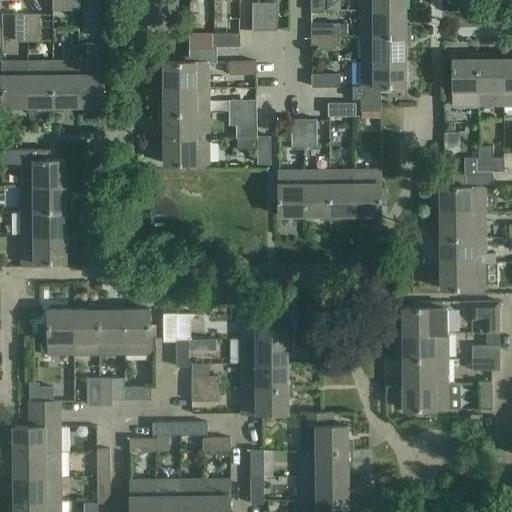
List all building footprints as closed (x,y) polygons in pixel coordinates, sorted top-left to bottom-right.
[(52,0),(53,11),(80,11),(79,0),(52,0)] [(323,0),(311,0),(311,12),(324,12),(323,0)] [(361,0),(361,11),(405,10),(405,0),(361,0)] [(264,30),(264,3),(252,3),(252,30),(264,30)] [(277,3),(264,3),(264,30),(277,30),(277,3)] [(406,25),(405,10),(361,11),(361,36),(411,36),(411,25),(406,25)] [(27,43),(27,14),(15,14),(15,43),(27,43)] [(40,43),(40,14),(27,14),(27,43),(40,43)] [(339,23),(311,24),(311,36),(339,36),(339,23)] [(212,46),(240,46),(240,34),(212,34),(212,46)] [(339,48),(339,36),(311,36),(311,49),(339,48)] [(361,36),(361,61),(406,61),(406,46),(411,46),(411,36),(361,36)] [(189,50),(189,57),(189,63),(208,62),(217,62),(217,50),(189,50)] [(479,105),(478,54),(469,54),(469,59),(453,59),(453,106),(479,105)] [(488,54),(478,54),(479,105),(503,105),(503,59),(488,59),(488,54)] [(189,63),(189,57),(179,57),(179,62),(164,62),(164,89),(209,89),(208,62),(189,63)] [(511,58),(503,59),(503,105),(511,104),(511,58)] [(229,74),(256,74),(256,61),(229,61),(229,74)] [(361,61),(362,87),(381,86),(381,92),(390,92),(390,87),(406,86),(406,61),(361,61)] [(27,106),(27,62),(2,62),(3,81),(0,80),(0,90),(2,91),(2,106),(27,106)] [(53,62),(27,62),(27,106),(43,106),(43,111),(53,111),(53,62)] [(79,62),(53,62),(53,111),(64,111),(64,106),(79,106),(79,62)] [(104,62),(79,62),(79,106),(104,106),(104,90),(110,90),(109,80),(104,80),(104,62)] [(339,74),(314,74),(312,74),(312,87),(339,87),(339,74)] [(381,86),(362,87),(353,87),(353,99),(362,99),(362,111),(381,111),(381,92),(381,86)] [(159,103),(159,113),(209,113),(209,89),(164,89),(164,103),(159,103)] [(228,101),(229,114),(256,114),(256,100),(228,101)] [(328,103),(328,116),(352,116),(352,103),(328,103)] [(164,124),(164,140),(208,139),(209,113),(159,113),(159,124),(164,124)] [(256,114),(229,114),(229,125),(237,125),(237,138),(257,138),(256,114)] [(303,148),(303,119),(292,120),(292,148),(303,148)] [(316,119),(303,119),(303,148),(317,148),(316,119)] [(257,136),(258,164),(270,164),(270,136),(257,136)] [(208,139),(164,140),(164,165),(180,164),(180,170),(190,170),(190,164),(209,164),(208,139)] [(479,158),(476,158),(477,172),(493,172),(504,171),(504,159),(493,159),(493,147),(479,147),(479,158)] [(21,160),(21,186),(65,186),(65,160),(50,160),(50,155),(39,155),(39,160),(21,160)] [(466,175),(466,188),(484,187),(493,187),(493,172),(477,172),(476,158),(465,158),(465,175),(466,175)] [(354,170),(329,171),(329,220),(338,220),(338,215),(355,215),(354,170)] [(381,170),(354,170),(355,215),(381,215),(381,199),(386,199),(386,189),(381,189),(381,170)] [(304,215),(304,171),(279,171),(279,190),(273,190),(273,200),(279,200),(279,216),(304,215)] [(329,171),(304,171),(304,215),(320,215),(320,221),(329,220),(329,171)] [(466,175),(465,175),(453,175),(453,182),(456,182),(456,187),(440,187),(441,213),(485,212),(484,187),(466,188),(466,175)] [(21,186),(21,212),(71,211),(71,200),(66,200),(65,186),(21,186)] [(21,212),(22,236),(66,236),(66,221),(71,221),(71,211),(21,212)] [(435,228),(435,239),(485,238),(485,212),(441,213),(441,228),(435,228)] [(66,236),(22,236),(22,268),(51,267),(51,262),(66,262),(66,236)] [(441,265),(485,264),(495,264),(495,254),(485,254),(485,238),(435,239),(435,249),(441,249),(441,265)] [(485,264),(441,265),(441,289),(457,289),(457,294),(467,294),(467,289),(486,289),(485,264)] [(183,290),(183,302),(195,302),(195,290),(183,290)] [(438,308),(438,302),(418,302),(418,308),(403,308),(403,334),(447,334),(447,327),(447,308),(438,308)] [(499,333),(499,302),(472,302),(472,320),(485,320),(485,333),(499,333)] [(74,354),(100,354),(99,304),(89,304),(89,310),(74,310),(74,354)] [(99,304),(100,354),(125,354),(124,309),(110,310),(110,304),(99,304)] [(124,309),(125,354),(150,353),(150,335),(155,335),(155,325),(150,325),(150,309),(124,309)] [(74,354),(74,310),(48,310),(48,325),(43,326),(43,335),(40,335),(41,354),(74,354)] [(241,313),(241,339),(293,338),(293,329),(287,329),(287,313),(241,313)] [(176,341),(176,339),(192,339),(192,338),(190,338),(190,323),(176,323),(176,314),(163,314),(164,341),(176,341)] [(398,349),(398,359),(448,358),(447,334),(403,334),(403,348),(398,349)] [(293,338),(241,339),(241,364),(288,364),(288,348),(293,348),(293,338)] [(176,341),(176,367),(189,367),(188,349),(204,349),(204,339),(192,339),(176,339),(176,341)] [(474,346),(474,359),(499,358),(499,345),(474,346)] [(448,358),(398,359),(398,369),(404,369),(404,383),(448,383),(448,358)] [(499,358),(474,359),(474,371),(500,370),(499,358)] [(192,376),(192,389),(220,389),(220,376),(211,376),(211,364),(191,364),(192,376)] [(293,379),(288,379),(288,364),(241,364),(242,388),(293,388),(293,379)] [(88,405),(100,405),(101,378),(88,378),(88,405)] [(101,378),(100,405),(112,405),(112,378),(101,378)] [(479,383),(479,409),(492,409),(491,382),(479,383)] [(430,415),(430,410),(449,409),(449,389),(448,383),(404,383),(404,410),(419,410),(419,415),(430,415)] [(123,387),(124,399),(151,399),(151,387),(123,387)] [(242,388),(242,414),(288,413),(288,397),(293,397),(293,388),(242,388)] [(220,389),(192,389),(192,401),(220,401),(220,389)] [(30,402),(30,414),(60,413),(60,401),(30,402)] [(9,443),(9,452),(60,452),(60,426),(60,413),(30,414),(30,427),(14,427),(14,443),(9,443)] [(301,413),(302,451),(353,451),(353,442),(348,442),(348,425),(331,425),(331,413),(301,413)] [(87,441),(87,418),(79,418),(79,441),(87,441)] [(180,435),(180,422),(153,423),(153,435),(180,435)] [(207,422),(180,422),(180,435),(207,435),(207,422)] [(130,439),(130,451),(158,451),(158,438),(130,439)] [(203,438),(203,451),(231,450),(230,438),(203,438)] [(97,449),(98,477),(110,477),(110,449),(97,449)] [(250,450),(250,478),(263,478),(263,450),(250,450)] [(302,451),(302,477),(348,476),(348,460),(353,460),(353,451),(302,451)] [(60,452),(9,452),(9,461),(14,461),(14,477),(60,477),(60,452)] [(267,468),(267,493),(282,493),(281,468),(267,468)] [(302,477),(302,500),(354,500),(354,491),(348,491),(348,476),(302,477)] [(9,502),(61,502),(60,477),(14,477),(14,493),(9,493),(9,502)] [(110,477),(98,477),(98,504),(110,503),(110,477)] [(263,478),(250,478),(250,504),(263,504),(263,478)] [(205,480),(205,511),(230,511),(231,479),(205,480)] [(130,511),(156,511),(156,480),(130,481),(130,511)] [(180,511),(181,480),(156,480),(156,511),(180,511)] [(205,511),(205,480),(181,480),(180,511),(205,511)] [(354,500),(302,500),(302,511),(348,511),(348,510),(354,510),(354,500)] [(60,511),(61,502),(9,502),(9,511),(15,511),(14,511),(60,511)]
